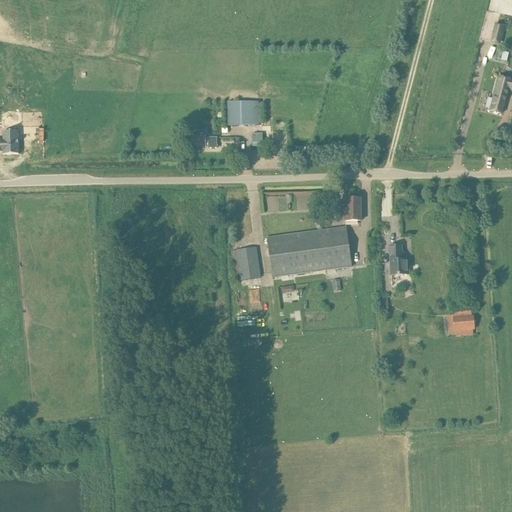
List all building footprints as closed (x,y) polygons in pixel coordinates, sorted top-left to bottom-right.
[(500,47),(504,26),(494,25),(490,45),(500,47)] [(495,60),(507,61),(508,50),(496,49),(495,60)] [(486,107),(492,109),(491,112),(501,114),(508,90),(511,90),(511,79),(498,76),(492,98),(488,97),(486,107)] [(227,102),(228,127),(256,126),(256,102),(227,102)] [(263,134),(252,134),(252,144),(263,144),(263,134)] [(208,138),(208,139),(205,139),(205,136),(191,136),(191,147),(205,147),(205,146),(208,146),(208,148),(230,148),(230,137),(208,138)] [(0,151),(19,151),(19,141),(19,139),(0,140),(0,151)] [(361,221),(361,199),(347,199),(347,209),(343,209),(343,221),(361,221)] [(352,267),(347,237),(346,227),(267,238),(272,278),(352,267)] [(390,247),(390,257),(391,276),(408,275),(408,260),(402,260),(401,246),(390,247)] [(256,248),(232,252),(234,262),(238,261),(241,281),(261,278),(258,258),(256,248)] [(340,291),(339,280),(332,281),(333,292),(340,291)] [(473,336),(473,331),(475,331),(473,315),(471,315),(471,311),(454,313),(454,316),(447,317),(448,335),(455,334),(456,338),(473,336)]
